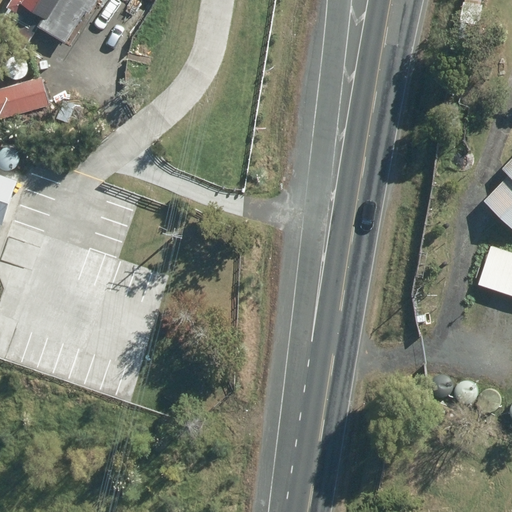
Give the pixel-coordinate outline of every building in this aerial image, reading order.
[(10,0),(8,5),(12,7),(0,28),(0,34),(22,49),(37,26),(64,42),(85,10),(88,12),(95,0),(10,0)] [(39,76),(0,87),(0,117),(48,103),(39,76)] [(511,156),(502,167),(509,173),(483,201),(511,227),(511,156)] [(0,213),(7,190),(15,192),(19,178),(0,171),(0,213)] [(511,251),(492,245),(479,284),(511,295),(511,251)]
